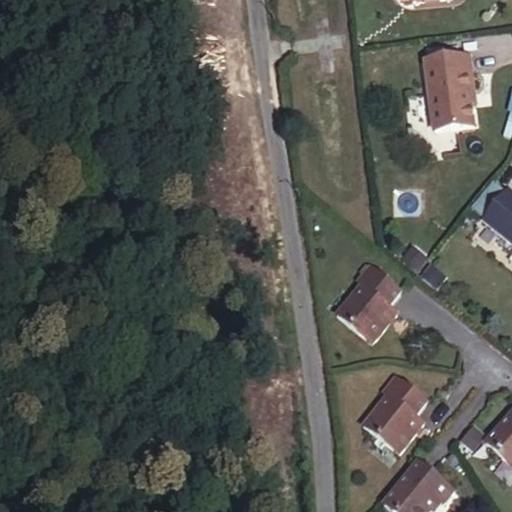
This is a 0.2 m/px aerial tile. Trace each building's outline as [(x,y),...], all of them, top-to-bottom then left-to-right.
[(472,76),(469,59),(464,60),(466,76),(472,76)] [(471,109),(469,96),(474,95),(472,76),(466,76),(464,60),(425,65),(434,136),(475,131),(471,109)] [(511,194),(509,192),(483,224),(511,247),(511,194)] [(416,274),(428,261),(413,249),(401,262),(416,274)] [(397,317),(389,310),(401,296),(370,270),(357,286),(361,289),(336,319),(372,349),(397,317)] [(416,421),(427,405),(395,380),(383,397),(387,400),(363,431),(399,459),(424,427),(416,421)] [(511,417),(486,447),(511,470),(511,417)] [(454,494),(418,466),(384,509),(387,511),(433,511),(438,505),(443,509),(454,494)]
